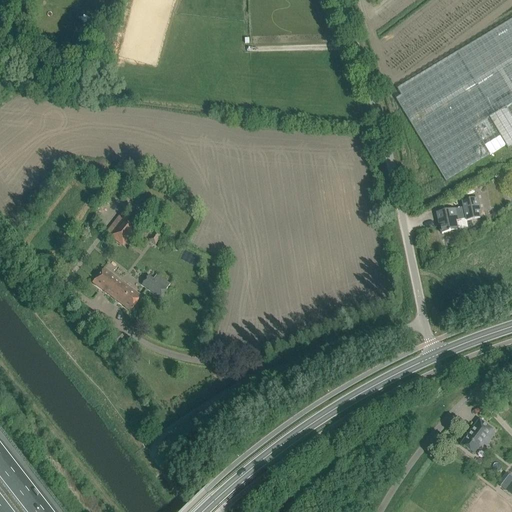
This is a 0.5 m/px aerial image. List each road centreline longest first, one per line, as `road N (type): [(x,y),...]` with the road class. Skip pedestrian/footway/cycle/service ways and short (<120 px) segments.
road 1 (unclassified): [(424,322),(387,141),(338,0)]
road 2 (secondary): [(202,511),(305,426),(434,355)]
road 3 (track): [(153,449),(0,270)]
road 4 (unclassified): [(198,511),(156,458),(157,435),(276,367)]
road 5 (unclassified): [(380,511),(453,411),(511,366)]
road 6 (residential): [(276,367),(173,355),(116,326)]
road 7 (unclassified): [(276,367),(424,322)]
